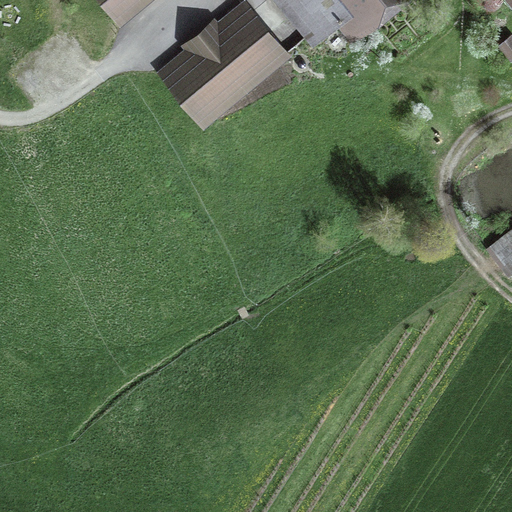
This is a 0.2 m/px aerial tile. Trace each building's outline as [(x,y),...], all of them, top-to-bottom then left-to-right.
[(105,0),(121,18),(142,0),(105,0)] [(278,0),(307,35),(314,43),(338,22),(350,37),(357,32),(350,24),(379,0),(278,0)] [(164,72),(204,120),(284,54),(244,6),(164,72)] [(511,57),(511,37),(502,46),(511,57)] [(507,273),(511,269),(511,231),(489,249),(507,273)]
